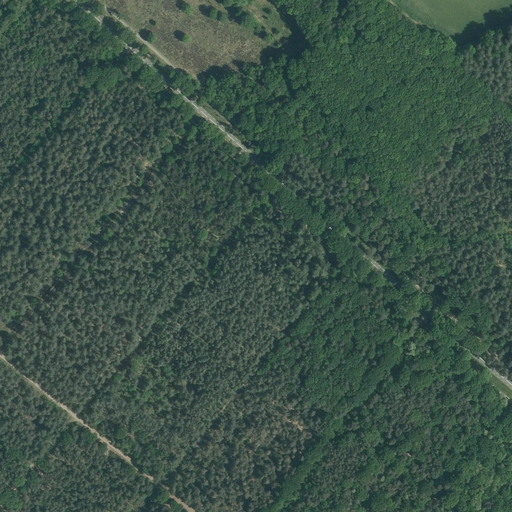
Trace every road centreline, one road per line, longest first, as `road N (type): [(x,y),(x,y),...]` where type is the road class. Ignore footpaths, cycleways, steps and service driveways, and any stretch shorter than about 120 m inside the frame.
road 1 (tertiary): [(511,383),(74,0)]
road 2 (track): [(0,506),(272,189)]
road 3 (track): [(205,114),(0,348)]
road 4 (track): [(511,21),(332,121),(266,148)]
road 5 (track): [(0,187),(127,46)]
road 6 (track): [(142,472),(0,354)]
road 7 (track): [(356,247),(254,373)]
road 8 (track): [(254,373),(159,485)]
road 9 (track): [(417,320),(335,427)]
road 10 (track): [(511,228),(421,232),(392,261)]
